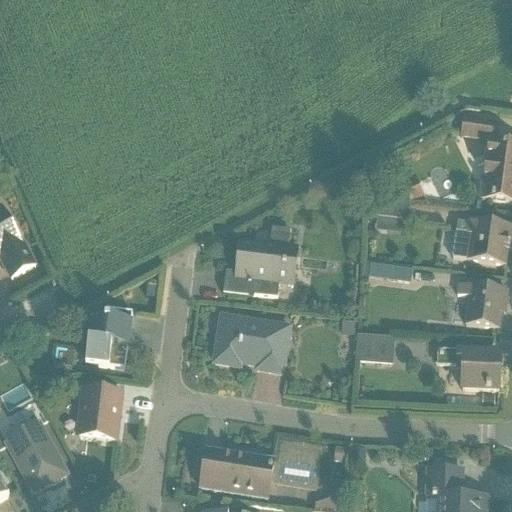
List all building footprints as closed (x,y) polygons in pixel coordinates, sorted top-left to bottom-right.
[(480,204),(511,209),(511,149),(490,146),(480,204)] [(0,266),(8,284),(36,270),(4,205),(0,206),(0,266)] [(455,263),(510,270),(511,253),(511,230),(460,224),(455,263)] [(237,283),(297,290),(301,254),(241,247),(237,283)] [(384,272),(384,285),(420,283),(420,271),(384,272)] [(463,329),(504,334),(509,293),(467,289),(463,329)] [(212,370),(286,381),(294,329),(221,318),(212,370)] [(88,369),(127,374),(134,327),(94,322),(88,369)] [(407,341),(369,340),(368,369),(407,370),(407,341)] [(463,397),(504,398),(505,358),(464,357),(463,397)] [(0,390),(0,418),(11,414),(0,390)] [(77,442),(120,446),(124,395),(81,392),(77,442)] [(35,497),(69,479),(41,426),(7,444),(35,497)] [(201,496),(269,507),(276,464),(208,453),(201,496)] [(427,511),(486,511),(487,472),(429,471),(427,511)] [(0,505),(10,500),(0,481),(0,505)] [(343,488),(342,507),(329,506),(328,511),(355,511),(357,488),(343,488)]
